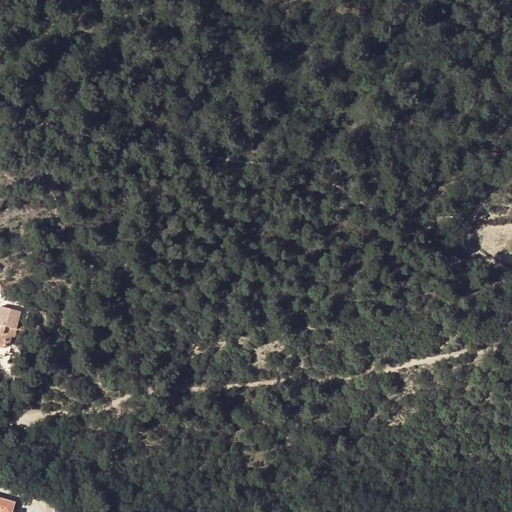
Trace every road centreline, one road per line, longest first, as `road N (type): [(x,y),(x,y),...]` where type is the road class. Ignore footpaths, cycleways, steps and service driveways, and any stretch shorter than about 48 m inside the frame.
road 1 (unclassified): [(511,495),(300,511)]
road 2 (unclassified): [(191,511),(0,427)]
